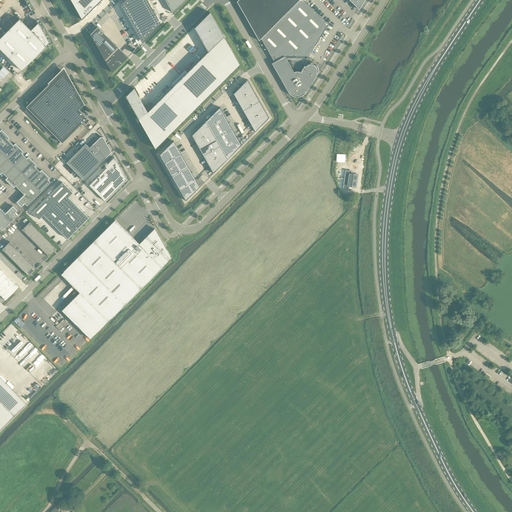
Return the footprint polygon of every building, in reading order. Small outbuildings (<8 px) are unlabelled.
[(70,0),(82,20),(101,0),(70,0)] [(124,0),(123,2),(121,4),(143,42),(144,40),(160,24),(146,0),(124,0)] [(164,0),(172,13),(184,0),(164,0)] [(328,25),(303,0),(238,0),(237,2),(259,41),(261,39),(274,62),(272,64),(288,92),(289,91),(290,93),(292,95),(294,96),(297,96),(299,96),(301,95),(303,93),(304,92),(305,92),(317,74),(316,73),(317,71),(317,69),(316,67),(315,66),(313,65),(311,64),(309,64),(307,65),(306,67),(305,66),(300,72),(298,72),(296,72),(294,72),(285,57),(285,56),(308,56),(328,25)] [(349,0),(359,9),(364,0),(349,0)] [(134,88),(125,97),(155,149),(239,65),(223,36),(210,12),(194,28),(207,52),(147,112),(134,88)] [(19,19),(0,38),(0,49),(22,71),(22,70),(46,46),(49,42),(48,40),(38,23),(36,21),(29,28),(26,26),(19,19)] [(98,27),(90,34),(112,73),(128,57),(127,56),(98,27)] [(62,143),(82,123),(87,118),(79,110),(84,104),(69,76),(67,77),(61,70),(48,83),(49,84),(26,107),(62,143)] [(247,80),(233,94),(237,100),(253,91),(247,80)] [(253,91),(237,100),(240,105),(256,96),(253,91)] [(256,96),(240,105),(243,111),(259,101),(256,96)] [(259,101),(243,111),(246,116),(262,106),(259,101)] [(262,106),(246,116),(249,121),(265,112),(262,106)] [(220,107),(205,121),(210,129),(226,119),(220,107)] [(265,112),(249,121),(254,131),(255,132),(269,118),(265,112)] [(226,119),(210,129),(213,134),(229,124),(226,119)] [(205,121),(191,135),(196,143),(213,134),(210,129),(205,121)] [(229,124),(213,134),(216,139),(232,130),(229,124)] [(41,170),(40,171),(40,172),(35,166),(36,165),(28,157),(27,158),(21,153),(23,151),(15,143),(13,145),(8,139),(9,138),(1,130),(0,130),(0,173),(0,174),(2,172),(7,178),(6,179),(14,187),(15,186),(24,195),(17,202),(21,206),(24,203),(27,206),(50,182),(48,179),(49,178),(41,170)] [(232,130),(216,139),(216,140),(219,145),(235,135),(232,130)] [(213,134),(196,143),(200,150),(216,140),(216,139),(213,134)] [(235,135),(219,145),(220,147),(222,150),(238,140),(235,135)] [(85,144),(66,163),(83,180),(111,152),(103,137),(100,137),(89,148),(85,144)] [(216,140),(200,150),(203,156),(220,147),(219,145),(216,140)] [(238,140),(222,150),(224,153),(227,159),(241,145),(241,144),(238,140)] [(173,141),(159,155),(164,163),(181,154),(173,141)] [(220,147),(203,156),(207,163),(224,153),(222,150),(220,147)] [(224,153),(207,163),(212,172),(213,173),(227,159),(224,153)] [(181,154),(164,163),(168,170),(185,161),(181,154)] [(89,185),(105,201),(126,180),(114,158),(105,166),(107,168),(89,185)] [(185,161),(168,170),(171,177),(188,167),(185,161)] [(188,167),(171,177),(175,183),(192,174),(188,167)] [(345,170),(344,179),(357,181),(358,174),(351,173),(351,171),(345,170)] [(192,174),(175,183),(179,190),(196,180),(192,174)] [(344,179),(343,188),(349,189),(349,186),(356,187),(357,181),(344,179)] [(196,180),(179,190),(185,201),(199,187),(199,186),(196,180)] [(88,218),(68,197),(72,193),(62,182),(32,212),(39,219),(43,215),(68,239),(88,218)] [(13,206),(8,210),(5,214),(0,208),(0,229),(1,231),(16,216),(14,214),(17,210),(13,206)] [(61,310),(90,339),(171,258),(154,228),(143,240),(141,242),(139,244),(115,220),(61,274),(79,292),(61,310)] [(56,249),(40,232),(30,222),(22,230),(49,257),(56,249)] [(37,269),(10,242),(2,249),(29,277),(37,269)] [(5,273),(0,277),(0,281),(1,283),(8,276),(5,273)] [(8,276),(1,283),(5,287),(12,280),(9,276),(8,276)] [(12,280),(5,287),(9,290),(15,283),(12,280)] [(15,283),(9,290),(12,294),(19,287),(15,283)] [(5,287),(0,291),(0,295),(2,297),(9,290),(5,287)] [(9,290),(2,297),(5,301),(12,294),(9,290)] [(0,429),(26,403),(0,377),(0,429)]
